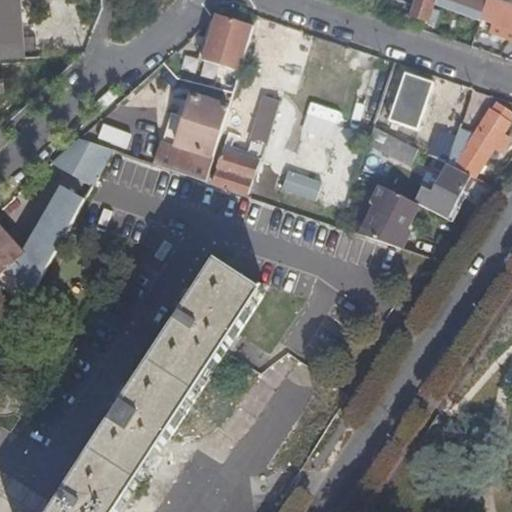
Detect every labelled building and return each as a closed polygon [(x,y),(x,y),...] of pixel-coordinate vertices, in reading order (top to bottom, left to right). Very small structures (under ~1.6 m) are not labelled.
[(21,0),(0,0),(0,58),(39,56),(38,38),(24,39),(21,0)] [(410,16),(415,0),(394,0),(390,15),(409,21),(410,16)] [(488,0),(415,0),(410,16),(429,23),(437,25),(441,13),(433,10),(436,0),(449,0),(457,3),(455,10),(482,20),(482,17),(488,0)] [(495,22),(502,2),(496,0),(488,0),(482,17),(495,22)] [(511,5),(502,2),(495,22),(491,32),(511,39),(511,38),(511,5)] [(204,62),(218,17),(211,23),(199,60),(204,62)] [(241,73),(255,29),(218,17),(204,62),(241,73)] [(277,80),(297,86),(311,40),(291,34),(277,80)] [(434,81),(400,70),(384,117),(419,129),(434,81)] [(178,147),(215,159),(230,109),(194,97),(178,147)] [(266,98),(247,156),(262,161),(281,103),(266,98)] [(475,136),(460,129),(447,165),(474,179),(494,148),(501,152),(510,139),(503,135),(511,123),(510,123),(511,120),(511,112),(498,104),(493,111),(492,111),(475,136)] [(448,121),(435,159),(439,160),(447,165),(460,129),(461,125),(448,121)] [(412,166),(420,151),(374,129),(369,145),(412,166)] [(0,228),(0,285),(25,313),(115,152),(81,140),(54,165),(92,186),(83,201),(63,190),(25,256),(0,228)] [(223,152),(211,186),(252,200),(255,192),(249,190),(259,164),(223,152)] [(383,157),(366,152),(359,175),(376,180),(383,157)] [(466,193),(474,179),(447,165),(439,160),(434,169),(444,174),(434,193),(424,188),(416,204),(422,207),(448,221),(464,192),(466,193)] [(179,166),(176,174),(207,184),(209,176),(179,166)] [(366,185),(357,182),(352,197),(361,200),(366,185)] [(379,207),(364,238),(404,251),(413,233),(410,232),(422,207),(416,204),(382,187),(374,205),(379,207)] [(255,265),(249,275),(268,288),(274,278),(255,265)] [(120,511),(263,294),(219,266),(57,511),(120,511)]
